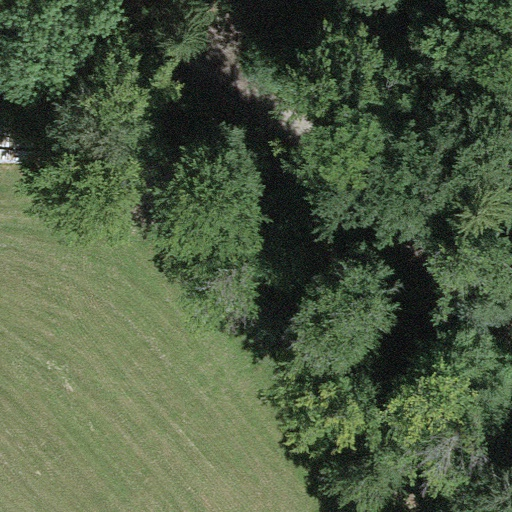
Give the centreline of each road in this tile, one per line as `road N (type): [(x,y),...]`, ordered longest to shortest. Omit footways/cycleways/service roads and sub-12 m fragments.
road 1 (track): [(0,29),(57,81),(163,135),(421,511)]
road 2 (track): [(57,81),(206,0)]
